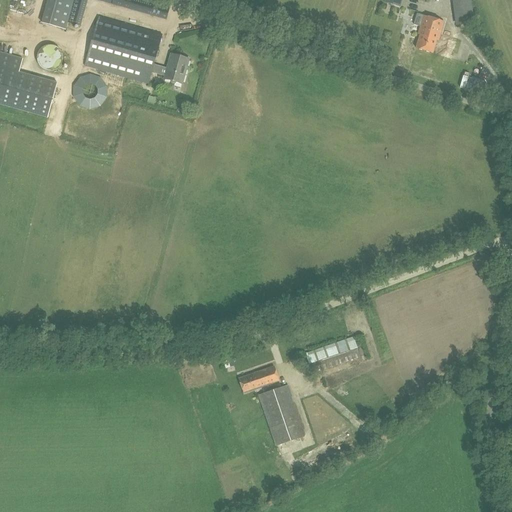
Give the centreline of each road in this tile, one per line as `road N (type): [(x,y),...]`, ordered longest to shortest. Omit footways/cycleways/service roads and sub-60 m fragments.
road 1 (unclassified): [(0,352),(229,341),(511,236)]
road 2 (unclassified): [(493,511),(487,445),(511,273)]
